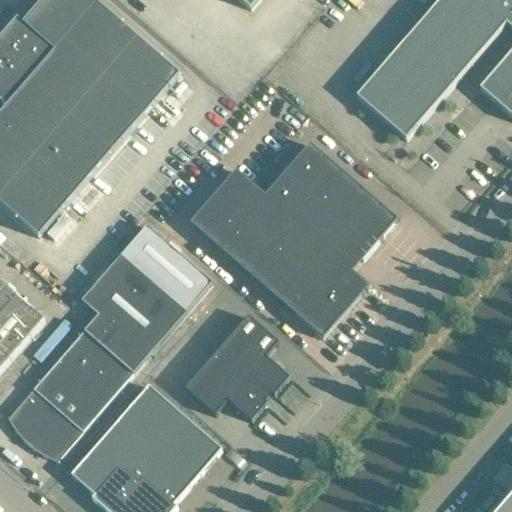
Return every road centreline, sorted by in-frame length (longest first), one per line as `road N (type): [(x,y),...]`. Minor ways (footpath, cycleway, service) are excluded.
road 1 (unclassified): [(242,511),(511,203)]
road 2 (unclassified): [(428,511),(511,416)]
